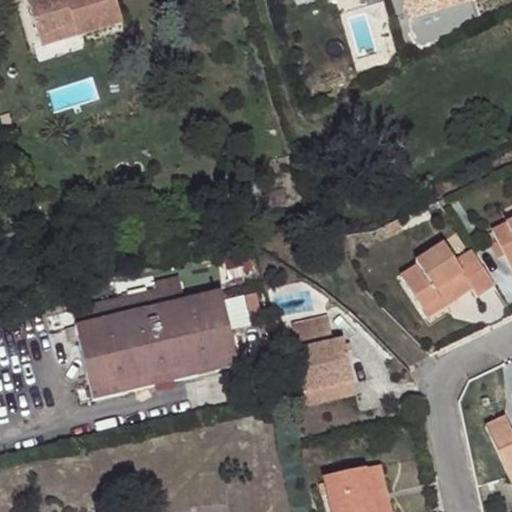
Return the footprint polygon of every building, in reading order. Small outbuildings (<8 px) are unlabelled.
[(115,0),(47,0),(31,6),(43,43),(78,31),(81,40),(124,24),(115,0)] [(406,228),(393,234),(397,241),(409,235),(406,228)] [(511,268),(511,230),(497,238),(511,268)] [(499,293),(475,259),(459,271),(446,255),(418,274),(421,279),(405,289),(427,319),(445,307),(441,302),(449,297),(460,310),(476,299),(482,307),(499,293)] [(225,289),(79,322),(95,395),(242,364),(225,289)] [(445,307),(427,319),(433,329),(460,310),(449,297),(441,302),(445,307)] [(298,332),(304,358),(341,350),(335,324),(298,332)] [(304,358),(313,398),(359,388),(351,348),(341,350),(304,358)] [(362,401),(359,388),(313,398),(316,412),(362,401)] [(511,429),(493,439),(511,477),(511,429)] [(393,511),(384,475),(372,478),(380,511),(393,511)] [(380,511),(372,478),(330,487),(336,511),(380,511)]
